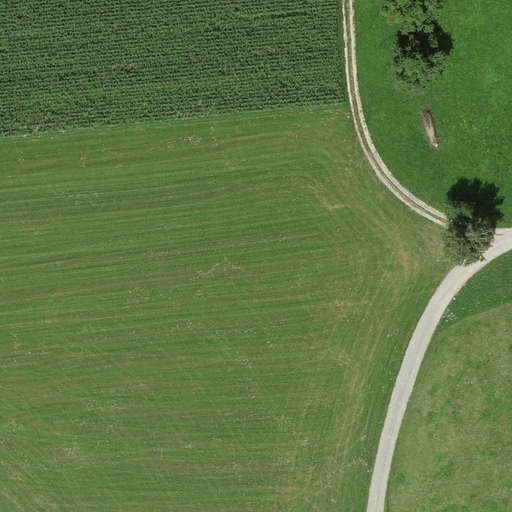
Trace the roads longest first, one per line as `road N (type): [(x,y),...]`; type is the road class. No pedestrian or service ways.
road 1 (track): [(348,0),(359,126),(380,170),(417,206),(511,236)]
road 2 (track): [(377,511),(389,447),(435,306),(460,274),(511,241)]
